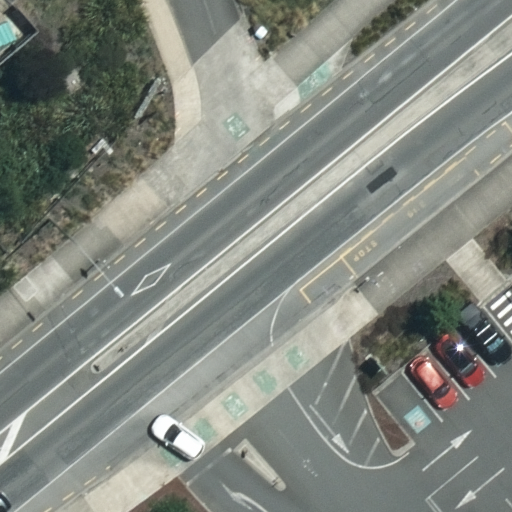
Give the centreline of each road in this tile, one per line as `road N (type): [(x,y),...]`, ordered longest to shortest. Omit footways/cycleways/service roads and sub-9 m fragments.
road 1 (secondary): [(9,446),(24,407),(67,349),(497,0)]
road 2 (secondary): [(511,79),(101,405),(9,446)]
